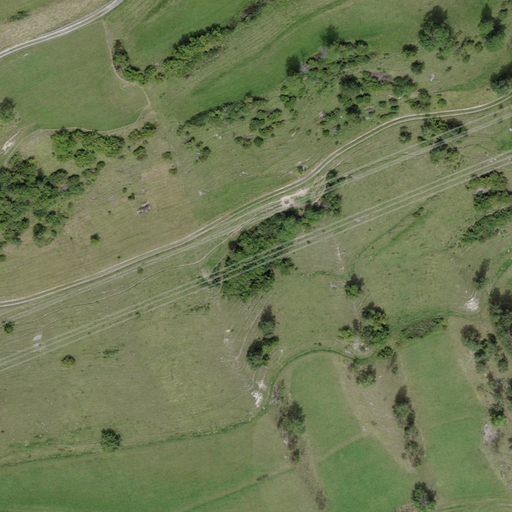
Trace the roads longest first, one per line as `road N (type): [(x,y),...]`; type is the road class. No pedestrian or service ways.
road 1 (track): [(511,267),(480,317),(427,322),(366,362),(329,353),(293,362),(248,424),(0,471)]
road 2 (track): [(511,100),(475,116),(387,131),(312,186),(195,244),(0,310)]
road 3 (track): [(129,0),(0,60)]
